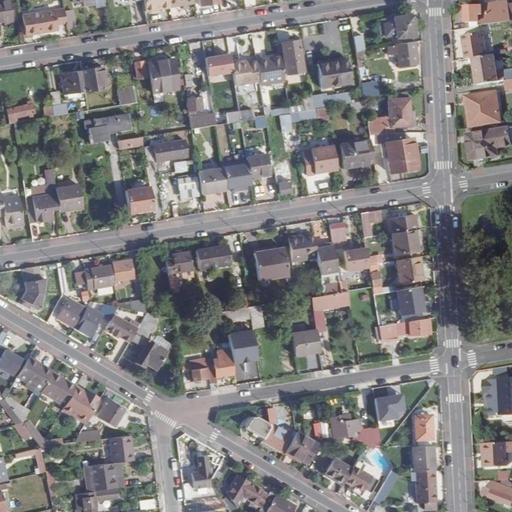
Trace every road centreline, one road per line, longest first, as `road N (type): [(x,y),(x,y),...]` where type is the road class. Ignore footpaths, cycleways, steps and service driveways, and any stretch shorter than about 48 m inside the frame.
road 1 (residential): [(443,187),(0,261)]
road 2 (residential): [(0,63),(389,0)]
road 3 (residential): [(453,362),(168,408)]
road 4 (residential): [(168,408),(340,511)]
road 5 (residential): [(0,310),(168,408)]
road 6 (residential): [(443,187),(434,0)]
road 7 (residential): [(453,362),(443,187)]
road 8 (residential): [(461,511),(453,362)]
